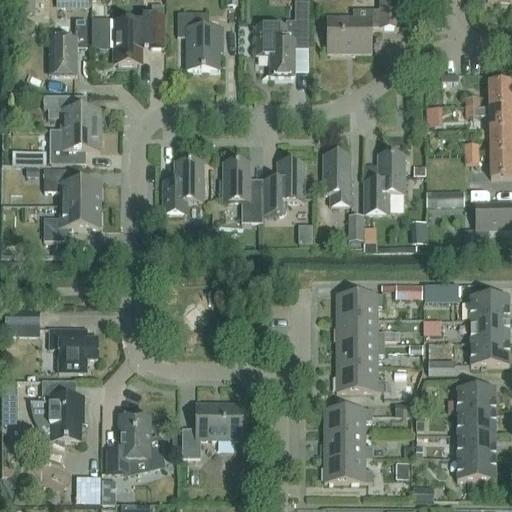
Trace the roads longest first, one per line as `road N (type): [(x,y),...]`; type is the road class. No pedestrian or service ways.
road 1 (residential): [(275,385),(246,373),(153,369),(138,351),(133,292),(140,147),(148,131),(179,115),(308,116),(464,50),(511,54)]
road 2 (residential): [(276,511),(275,385)]
